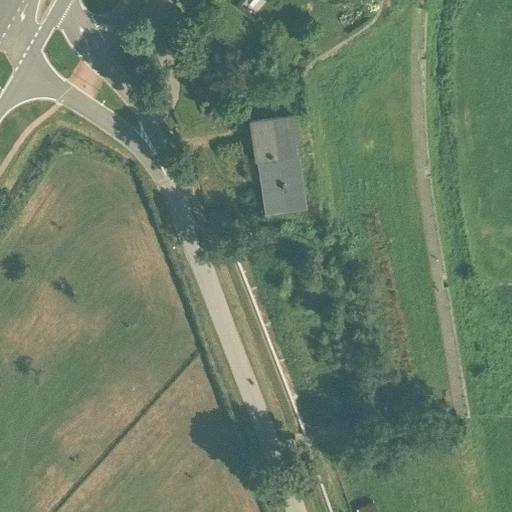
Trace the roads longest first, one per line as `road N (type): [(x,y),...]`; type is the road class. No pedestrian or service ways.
road 1 (unclassified): [(298,511),(159,158)]
road 2 (unclassified): [(25,56),(159,158)]
road 3 (track): [(309,433),(453,378)]
road 4 (unclassified): [(159,158),(145,118),(95,46)]
